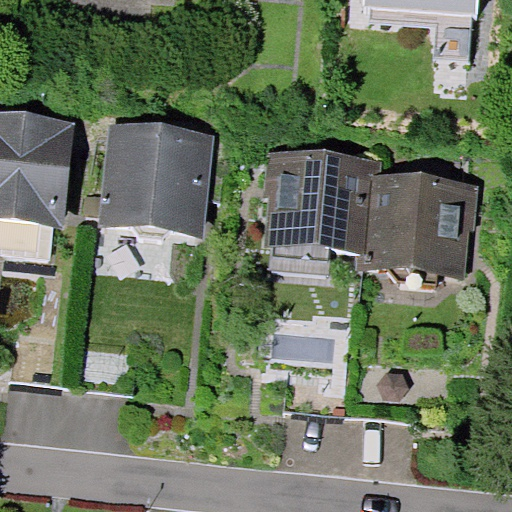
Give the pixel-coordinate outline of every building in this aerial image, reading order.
[(477,21),(478,0),(367,0),(367,13),(477,21)] [(0,255),(51,262),(66,131),(0,123),(0,255)] [(201,233),(210,142),(114,133),(105,222),(130,224),(143,239),(162,241),(175,231),(201,233)] [(372,167),(274,160),(269,235),(319,239),(334,256),(366,258),(371,184),(372,167)] [(473,265),(478,191),(371,184),(366,258),(365,274),(403,277),(420,261),(473,265)]
